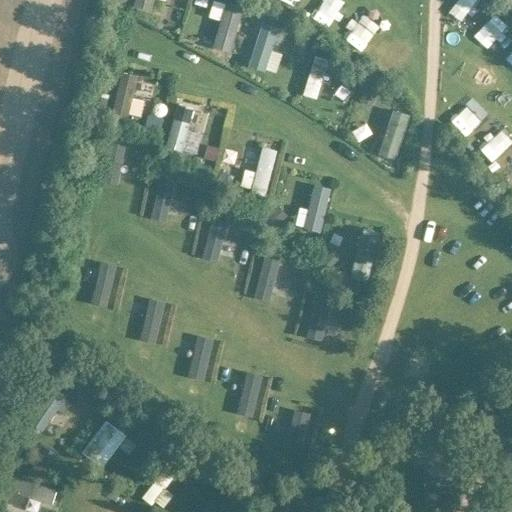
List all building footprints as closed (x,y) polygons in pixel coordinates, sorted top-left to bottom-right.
[(124,0),(123,7),(152,13),(154,0),(124,0)] [(199,0),(196,15),(211,19),(215,0),(199,0)] [(212,0),(205,50),(223,53),(230,0),(212,0)] [(307,0),(298,16),(320,29),(330,12),(309,0),(307,0)] [(453,20),(462,0),(441,0),(436,11),(453,20)] [(477,50),(498,25),(480,10),(459,36),(477,50)] [(357,39),(369,20),(355,12),(344,31),(357,39)] [(246,19),(239,64),(256,67),(264,22),(246,19)] [(288,61),(297,40),(282,33),(273,55),(288,61)] [(511,39),(509,36),(493,54),(508,68),(511,63),(511,39)] [(373,52),(368,64),(387,71),(391,58),(373,52)] [(306,99),(315,56),(299,53),(291,96),(306,99)] [(106,80),(106,110),(128,110),(128,80),(106,80)] [(458,123),(468,109),(451,96),(441,110),(458,123)] [(155,145),(183,153),(189,131),(176,128),(184,102),(168,98),(155,145)] [(387,156),(393,110),(375,108),(369,153),(387,156)] [(353,122),(337,130),(344,143),(360,135),(353,122)] [(481,122),(462,142),(484,163),(503,143),(481,122)] [(98,136),(91,181),(108,184),(115,139),(98,136)] [(258,185),(263,146),(248,144),(242,183),(258,185)] [(194,146),(194,158),(209,158),(209,146),(194,146)] [(511,158),(490,176),(507,196),(511,192),(511,158)] [(138,215),(154,220),(165,178),(149,173),(138,215)] [(313,216),(315,185),(302,184),(300,215),(313,216)] [(206,259),(216,218),(200,213),(189,255),(206,259)] [(259,225),(242,301),(299,315),(310,265),(259,225)] [(350,226),(340,265),(356,269),(365,230),(350,226)] [(88,259),(76,306),(95,311),(107,264),(88,259)] [(299,315),(293,341),(354,356),(366,308),(310,265),(299,315)] [(129,336),(147,339),(153,299),(135,296),(129,336)] [(170,319),(153,386),(201,423),(224,333),(170,319)] [(221,409),(240,414),(251,374),(232,369),(221,409)] [(42,386),(17,419),(35,432),(60,399),(42,386)] [(478,409),(499,434),(511,422),(511,412),(496,394),(478,409)] [(270,450),(289,455),(299,412),(280,407),(270,450)] [(93,417),(76,440),(97,456),(114,432),(93,417)] [(429,445),(411,446),(412,470),(422,469),(423,492),(447,492),(445,448),(429,449),(429,445)] [(130,494),(145,505),(167,474),(152,463),(130,494)] [(27,497),(43,500),(45,483),(13,478),(9,508),(25,510),(27,497)] [(187,511),(204,511),(208,507),(197,499),(187,511)]
